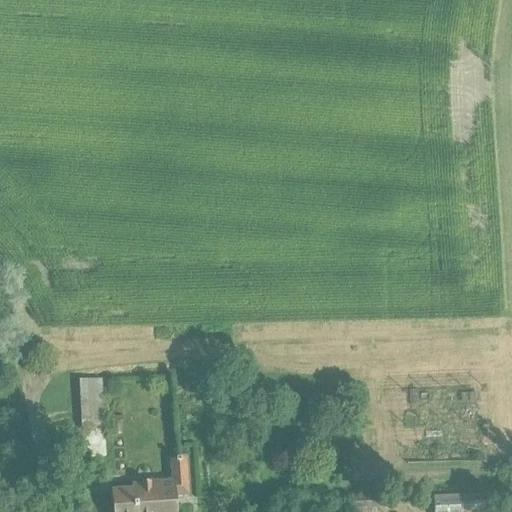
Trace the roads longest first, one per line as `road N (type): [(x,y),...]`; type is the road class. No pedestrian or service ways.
road 1 (track): [(29,397),(64,368),(181,356),(294,370),(431,373)]
road 2 (track): [(34,424),(0,283)]
